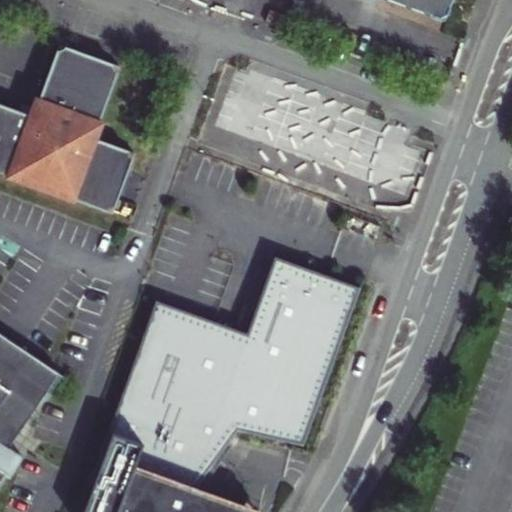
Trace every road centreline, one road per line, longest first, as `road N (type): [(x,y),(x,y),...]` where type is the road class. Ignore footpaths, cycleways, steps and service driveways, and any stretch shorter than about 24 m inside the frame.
road 1 (unclassified): [(483,138),(99,0)]
road 2 (tertiary): [(320,511),(390,375),(483,138)]
